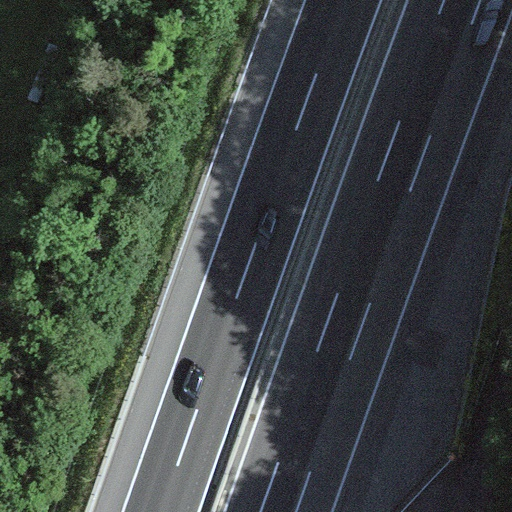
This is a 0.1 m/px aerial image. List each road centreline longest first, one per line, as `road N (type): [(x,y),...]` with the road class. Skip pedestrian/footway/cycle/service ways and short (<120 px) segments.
road 1 (motorway): [(280,511),(463,0)]
road 2 (motorway): [(344,0),(162,511)]
road 3 (track): [(471,511),(511,389)]
